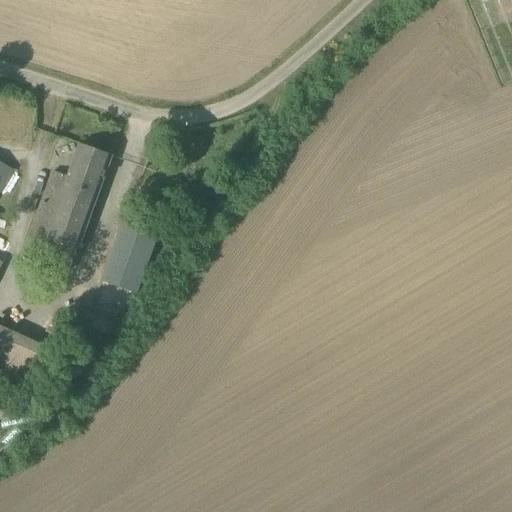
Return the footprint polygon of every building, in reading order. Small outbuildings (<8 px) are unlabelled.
[(103,182),(112,156),(80,144),(69,176),(54,171),(25,254),(70,271),(93,209),(103,182)] [(0,193),(14,172),(0,163),(0,193)] [(136,294),(157,235),(124,223),(102,281),(136,294)] [(0,271),(11,248),(2,244),(5,237),(0,234),(0,271)] [(0,375),(40,393),(59,353),(0,326),(0,375)]
